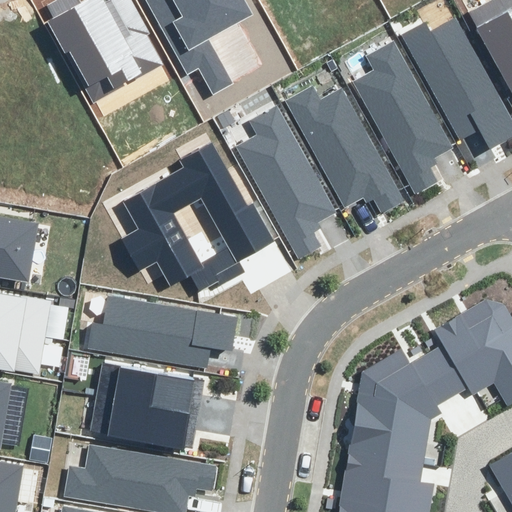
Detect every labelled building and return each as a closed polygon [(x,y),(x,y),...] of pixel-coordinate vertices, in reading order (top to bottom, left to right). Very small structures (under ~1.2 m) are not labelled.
[(46,23),(88,103),(162,64),(128,0),(110,0),(105,3),(103,0),(85,0),(83,1),(82,0),(52,0),(44,4),(52,19),(46,23)] [(145,0),(184,74),(198,67),(212,94),(235,83),(211,37),(254,15),(245,0),(145,0)] [(511,0),(490,0),(473,10),(511,76),(511,0)] [(443,10),(394,37),(457,151),(505,124),(443,10)] [(338,89),(400,201),(440,180),(431,163),(457,151),(394,37),(360,56),(368,72),(338,89)] [(324,78),(276,106),(336,212),(377,191),(386,206),(400,201),(338,89),(332,93),(324,78)] [(260,140),(240,151),(296,250),(325,234),(319,222),(336,212),(276,106),(250,121),(260,140)] [(172,157),(178,167),(114,201),(128,227),(116,233),(139,275),(160,264),(172,286),(190,276),(197,288),(221,275),(224,281),(241,272),(235,261),(276,239),(254,200),(248,204),(212,136),(172,157)] [(0,206),(0,266),(22,271),(33,212),(0,206)] [(0,322),(47,330),(52,297),(0,288),(0,322)] [(95,288),(87,344),(209,361),(217,305),(95,288)] [(444,339),(427,349),(452,392),(469,382),(474,390),(495,378),(508,401),(511,398),(511,311),(505,299),(487,293),(438,320),(437,326),(444,339)] [(0,322),(0,360),(40,367),(47,330),(0,322)] [(346,464),(421,476),(432,412),(441,407),(436,400),(452,392),(427,349),(411,359),(403,344),(363,367),(346,464)] [(206,372),(95,354),(89,392),(200,409),(206,372)] [(0,436),(16,439),(25,374),(0,370),(0,436)] [(200,409),(89,392),(84,425),(195,442),(200,409)] [(54,456),(49,495),(162,511),(170,511),(176,474),(192,477),(197,447),(169,443),(167,455),(80,442),(77,460),(54,456)] [(511,445),(488,460),(511,499),(511,445)] [(0,491),(18,495),(23,462),(0,458),(0,491)] [(421,476),(346,464),(337,511),(426,511),(432,478),(421,476)] [(0,491),(0,511),(14,511),(18,495),(0,491)] [(181,511),(182,511),(179,511),(162,511),(49,495),(46,511),(181,511)]
